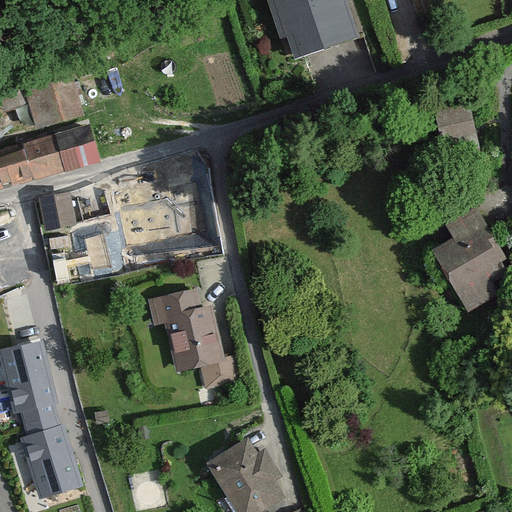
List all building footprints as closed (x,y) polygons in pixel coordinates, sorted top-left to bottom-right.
[(268,0),(280,35),(285,34),(293,57),(322,48),(362,35),(350,0),(268,0)] [(24,90),(37,128),(87,111),(73,73),(24,90)] [(439,136),(476,134),(474,105),(437,107),(439,136)] [(0,190),(101,158),(87,115),(0,143),(0,190)] [(112,186),(41,199),(47,230),(118,217),(112,186)] [(456,240),(433,254),(470,316),(504,296),(497,284),(511,275),(511,258),(480,205),(447,225),(456,240)] [(201,287),(151,298),(156,324),(167,322),(178,370),(228,359),(216,302),(205,304),(201,287)] [(44,337),(0,347),(0,357),(13,411),(20,410),(55,401),(59,400),(44,337)] [(61,423),(55,401),(20,410),(26,433),(61,423)] [(26,433),(20,435),(39,497),(84,484),(66,422),(61,423),(26,433)] [(251,436),(207,462),(237,511),(249,511),(284,491),(251,436)]
